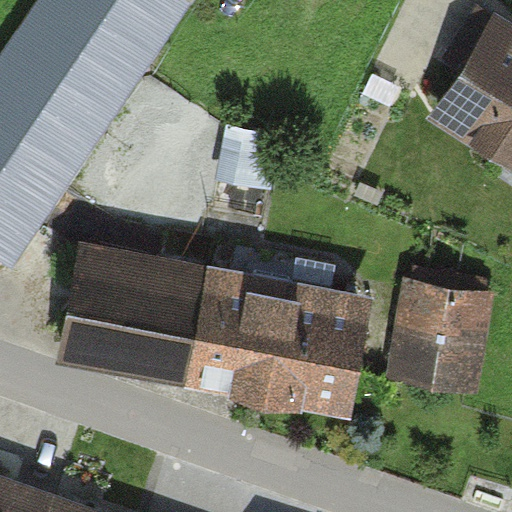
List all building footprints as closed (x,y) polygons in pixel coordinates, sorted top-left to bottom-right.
[(195,0),(42,0),(0,61),(0,252),(15,263),(195,0)] [(511,26),(490,14),(432,112),(511,159),(511,26)] [(381,290),(84,235),(63,348),(360,403),(381,290)] [(498,288),(410,275),(395,376),(483,389),(498,288)] [(96,511),(0,478),(0,511),(96,511)]
